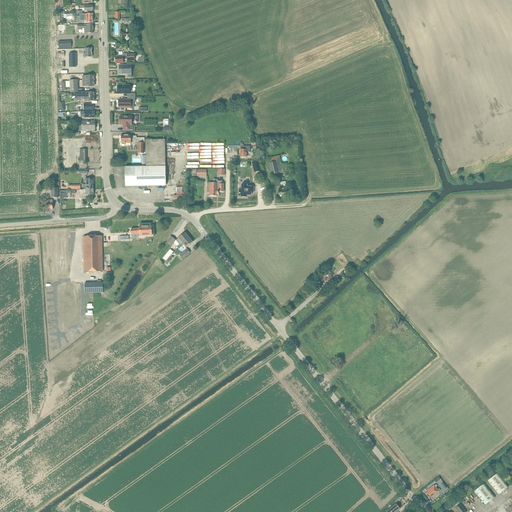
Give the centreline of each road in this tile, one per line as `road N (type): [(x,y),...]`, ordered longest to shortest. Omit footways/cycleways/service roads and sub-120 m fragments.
road 1 (tertiary): [(424,511),(199,225),(176,210),(117,206)]
road 2 (tertiary): [(117,206),(108,184),(103,0)]
road 3 (unclassified): [(0,225),(88,219),(117,206)]
